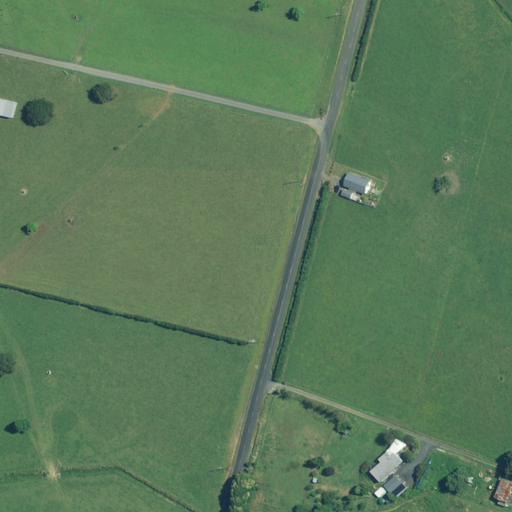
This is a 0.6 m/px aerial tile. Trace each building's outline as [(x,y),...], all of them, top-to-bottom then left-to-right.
[(15,103),(0,99),(0,115),(11,119),(15,103)] [(371,180),(351,173),(347,185),(366,193),(371,180)] [(356,192),(346,189),(344,195),(353,198),(356,192)] [(410,446),(403,451),(408,457),(415,451),(410,446)] [(394,454),(391,451),(383,459),(386,462),(375,471),(385,482),(406,462),(399,454),(397,452),(394,454)] [(428,465),(427,468),(425,467),(422,476),(423,476),(429,478),(433,467),(428,465)] [(405,483),(398,475),(387,485),(394,493),(405,483)] [(421,477),(416,488),(425,491),(430,481),(421,477)] [(507,507),(510,501),(511,501),(511,497),(511,494),(511,480),(505,478),(497,497),(503,499),(501,504),(507,507)]
